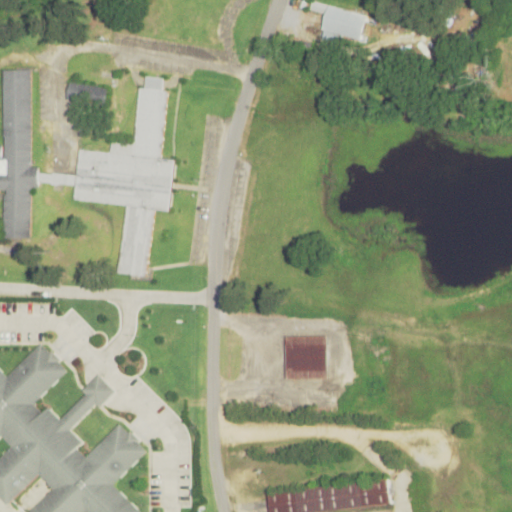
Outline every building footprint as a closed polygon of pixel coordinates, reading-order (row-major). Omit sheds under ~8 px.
[(344,35),(364,39),(370,15),(362,14),(362,12),(314,1),(312,10),(328,14),(323,38),(342,43),(344,35)] [(4,235),(31,235),(31,184),(38,184),(38,163),(31,164),(31,67),(3,67),(3,141),(0,141),(0,187),(7,187),(8,191),(4,191),(4,235)] [(68,77),(65,97),(103,104),(107,84),(68,77)] [(117,269),(145,273),(153,206),(167,208),(173,156),(159,154),(167,88),(139,85),(132,141),(109,138),(108,149),(78,145),(71,196),(125,202),(117,269)] [(285,333),(285,376),(327,376),(327,333),(285,333)] [(88,390),(62,416),(50,404),(44,410),(34,400),(67,368),(59,359),(62,356),(52,347),(50,350),(41,341),(8,373),(0,365),(0,436),(3,433),(14,444),(0,457),(0,490),(11,501),(41,471),(56,486),(30,511),(83,511),(87,508),(91,511),(145,511),(114,481),(147,448),(139,440),(142,437),(132,428),(130,430),(121,421),(87,454),(78,445),(84,439),(72,427),(97,401),(88,390)] [(97,401),(101,404),(117,388),(100,371),(84,387),(88,390),(97,401)] [(269,490),(271,511),(297,511),(392,501),(389,475),(269,490)]
